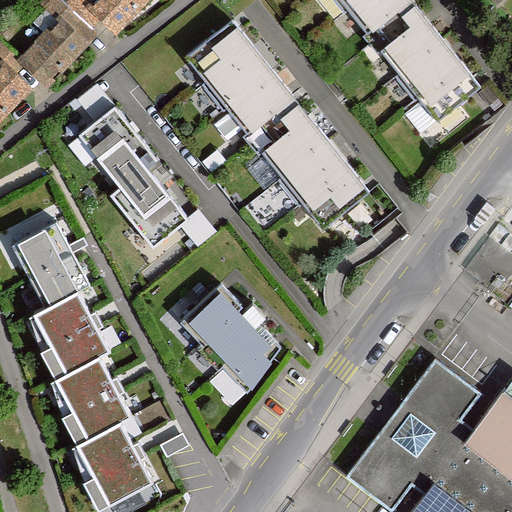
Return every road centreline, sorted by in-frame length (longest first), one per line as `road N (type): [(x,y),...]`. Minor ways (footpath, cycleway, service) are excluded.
road 1 (tertiary): [(511,154),(246,511)]
road 2 (residential): [(187,0),(0,146)]
road 3 (residential): [(0,332),(59,511)]
